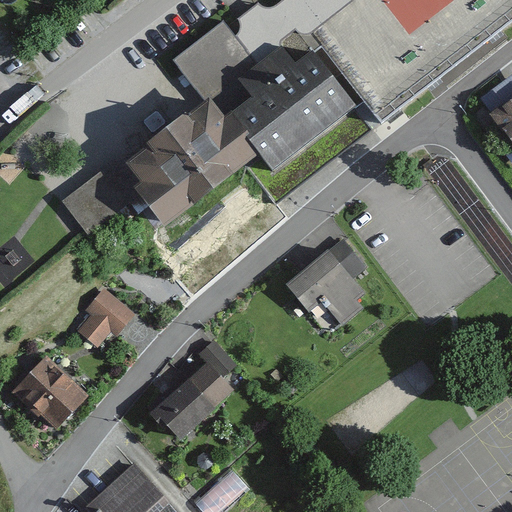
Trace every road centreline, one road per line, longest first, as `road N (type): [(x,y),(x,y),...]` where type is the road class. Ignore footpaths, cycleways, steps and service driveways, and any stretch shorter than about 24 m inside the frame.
road 1 (residential): [(0,123),(163,0)]
road 2 (residential): [(511,216),(439,114)]
